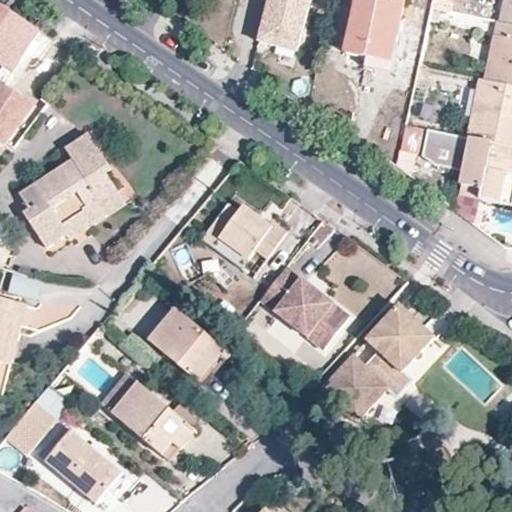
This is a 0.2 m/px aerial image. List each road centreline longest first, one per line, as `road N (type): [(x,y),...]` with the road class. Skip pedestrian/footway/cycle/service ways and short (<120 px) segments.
road 1 (residential): [(511,292),(436,257),(68,0)]
road 2 (residential): [(201,511),(260,451),(394,511)]
